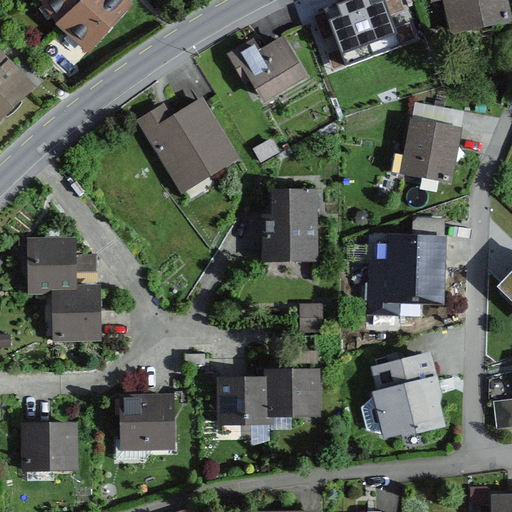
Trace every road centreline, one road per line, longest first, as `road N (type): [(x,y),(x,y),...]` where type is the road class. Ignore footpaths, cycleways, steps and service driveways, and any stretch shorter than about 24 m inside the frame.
road 1 (residential): [(511,103),(478,211),(475,462)]
road 2 (residential): [(250,0),(121,75),(31,150)]
road 3 (residential): [(172,335),(31,150)]
road 4 (residential): [(10,385),(81,385),(123,373),(172,335)]
road 5 (residential): [(475,462),(302,479)]
road 6 (residential): [(260,206),(172,335)]
